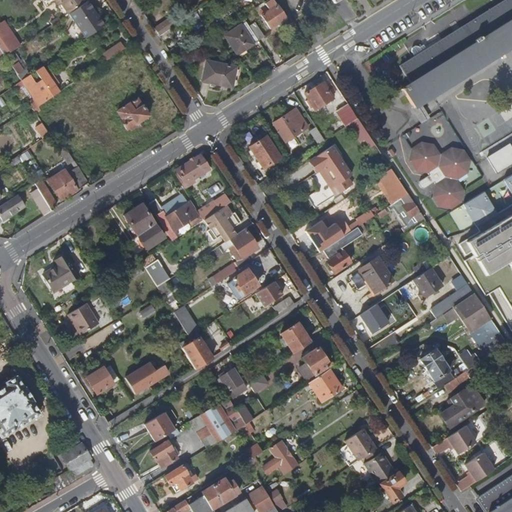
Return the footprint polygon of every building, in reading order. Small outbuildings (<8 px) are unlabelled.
[(58,0),(68,14),(70,13),(63,3),(67,0),(58,0)] [(85,2),(83,0),(67,0),(63,3),(70,13),(85,2)] [(264,3),(261,0),(252,6),(255,9),(260,5),(264,3)] [(272,10),(262,16),(270,29),(285,19),(277,6),(273,0),(268,0),(266,2),(272,10)] [(411,107),(413,106),(420,101),(511,43),(511,0),(502,0),(426,48),(422,43),(418,45),(412,44),(408,48),(408,52),(411,56),(396,65),(406,82),(398,88),(399,90),(400,89),(411,107)] [(102,27),(85,2),(70,13),(68,14),(84,39),(102,27)] [(245,9),(241,2),(235,7),(239,13),(245,9)] [(192,23),(203,16),(200,9),(188,16),(192,23)] [(50,26),(59,20),(56,17),(54,18),(52,14),(48,16),(51,20),(48,22),(50,26)] [(168,29),(172,26),(167,19),(152,29),(156,36),(168,29)] [(3,21),(0,23),(0,43),(8,54),(11,52),(20,46),(3,21)] [(237,55),(258,41),(248,27),(245,23),(225,37),(237,55)] [(248,27),(258,41),(264,37),(254,23),(248,27)] [(205,32),(201,26),(197,29),(200,35),(205,32)] [(173,36),(168,29),(156,36),(162,44),(173,36)] [(106,61),(123,49),(119,43),(102,55),(106,61)] [(8,54),(3,57),(20,82),(21,81),(28,76),(25,72),(23,73),(18,64),(18,63),(18,62),(11,52),(8,54)] [(387,56),(384,52),(378,57),(382,61),(387,56)] [(21,59),(18,62),(18,63),(18,64),(23,73),(25,72),(28,76),(29,76),(25,70),(27,68),(21,59)] [(228,66),(204,61),(199,82),(233,89),(236,88),(240,69),(235,65),(229,63),(228,66)] [(47,77),(40,68),(34,72),(40,81),(34,85),(28,76),(21,81),(32,97),(38,107),(62,91),(50,75),(47,77)] [(333,99),(323,83),(305,94),(315,110),(333,99)] [(136,98),(116,111),(123,123),(121,124),(126,132),(149,117),(136,98)] [(420,101),(413,106),(423,120),(429,117),(420,101)] [(354,114),(347,104),(340,109),(346,119),(354,114)] [(292,137),(306,128),(294,109),(271,125),(283,143),(286,141),(292,137)] [(354,114),(346,119),(340,109),(335,112),(342,122),(345,126),(348,124),(357,118),(354,114)] [(363,128),(357,118),(348,124),(359,141),(368,135),(363,128)] [(41,140),(48,135),(42,126),(35,131),(41,140)] [(316,145),(324,140),(317,129),(309,134),(316,145)] [(67,131),(57,138),(67,153),(69,156),(79,148),(67,131)] [(260,170),(277,159),(263,137),(245,148),(260,170)] [(292,137),(286,141),(291,150),(298,146),(292,137)] [(424,189),(434,182),(435,184),(434,185),(432,197),(438,207),(450,209),(461,202),(464,190),(457,180),(468,173),(470,160),(463,150),(450,147),(440,154),(433,144),(421,141),(410,149),(408,161),(415,172),(427,174),(428,173),(429,175),(419,181),(418,185),(421,188),(424,189)] [(334,186),(347,178),(351,175),(331,146),(311,160),(318,171),(322,169),(334,186)] [(69,156),(67,153),(60,157),(66,166),(72,162),(69,156)] [(183,184),(207,169),(198,155),(175,170),(183,184)] [(491,184),(511,172),(511,171),(505,159),(484,170),(491,184)] [(407,194),(390,169),(380,175),(397,201),(407,194)] [(60,203),(88,185),(78,170),(68,177),(65,172),(47,183),(60,203)] [(508,262),(511,269),(511,174),(503,180),(511,195),(511,204),(496,214),(483,192),(462,205),(476,228),(456,240),(465,256),(471,252),(485,276),(508,262)] [(351,186),(347,178),(334,186),(331,188),(336,196),(351,186)] [(34,186),(50,211),(55,207),(39,183),(34,186)] [(37,207),(43,215),(49,211),(35,189),(28,194),(37,207)] [(154,200),(147,204),(171,241),(177,237),(173,231),(188,222),(195,217),(191,211),(193,209),(188,202),(186,203),(180,193),(159,207),(154,200)] [(423,219),(407,194),(397,201),(388,206),(390,209),(393,208),(405,225),(401,228),(403,232),(423,219)] [(16,195),(0,205),(0,220),(1,222),(23,207),(16,195)] [(341,201),(344,199),(341,195),(333,201),(336,205),(341,201)] [(214,203),(198,213),(199,215),(201,220),(202,221),(224,206),(229,203),(224,196),(214,203)] [(196,210),(198,213),(214,203),(212,199),(196,210)] [(336,205),(332,207),(335,212),(344,206),(341,201),(336,205)] [(161,238),(140,204),(122,215),(143,249),(161,238)] [(230,216),(224,206),(202,221),(208,230),(205,232),(211,241),(219,236),(223,243),(234,236),(230,229),(239,223),(233,214),(230,216)] [(387,212),(385,208),(377,213),(378,217),(387,212)] [(43,215),(46,220),(52,216),(49,211),(43,215)] [(201,220),(199,215),(195,217),(188,222),(191,227),(201,220)] [(303,233),(317,253),(318,252),(332,243),(319,223),(303,233)] [(332,243),(318,252),(332,273),(348,263),(338,248),(359,235),(354,228),(332,243)] [(255,248),(243,230),(234,236),(223,243),(219,246),(222,251),(227,248),(232,244),(240,258),(255,248)] [(240,258),(232,244),(227,248),(236,263),(242,260),(240,258)] [(52,293),(78,277),(63,255),(54,262),(56,266),(42,276),(52,293)] [(156,261),(143,269),(154,286),(156,288),(163,283),(168,280),(156,261)] [(222,280),(237,269),(232,262),(211,276),(206,280),(211,287),(222,280)] [(384,286),(369,263),(352,274),(367,297),(384,286)] [(142,272),(138,266),(125,274),(129,281),(142,272)] [(415,278),(412,280),(420,292),(416,295),(419,298),(439,285),(428,269),(415,278)] [(257,286),(247,270),(233,278),(238,285),(234,287),(241,296),(257,286)] [(415,278),(410,272),(397,280),(402,287),(412,280),(415,278)] [(282,296),(272,282),(254,295),(263,309),(282,296)] [(156,288),(159,294),(162,298),(169,293),(163,283),(156,288)] [(156,288),(154,286),(147,292),(151,298),(159,294),(156,288)] [(169,293),(162,298),(168,307),(172,313),(178,309),(174,303),(175,302),(169,293)] [(475,327),(489,317),(473,294),(459,303),(446,312),(434,320),(426,325),(428,328),(443,318),(448,324),(458,318),(461,322),(468,332),(475,327)] [(276,316),(294,304),(289,297),(272,308),(276,316)] [(79,336),(98,325),(85,304),(66,315),(79,336)] [(155,310),(150,304),(138,312),(142,318),(155,310)] [(386,324),(374,305),(357,316),(370,335),(386,324)] [(430,315),(434,320),(446,312),(443,306),(430,315)] [(178,309),(172,313),(188,338),(196,332),(180,307),(178,309)] [(495,344),(503,339),(489,317),(475,327),(485,342),(491,339),(495,344)] [(211,339),(223,332),(216,320),(204,327),(211,339)] [(293,354),(309,343),(296,323),(280,334),(282,337),(280,339),(286,349),(288,347),(293,354)] [(485,342),(475,327),(468,332),(468,333),(481,352),(474,357),(478,363),(479,362),(476,358),(484,352),(487,356),(506,344),(503,339),(495,344),(491,339),(485,342)] [(378,346),(382,354),(396,345),(391,338),(378,346)] [(181,349),(193,370),(211,358),(207,353),(206,354),(196,339),(181,349)] [(367,353),(372,361),(382,354),(378,346),(367,353)] [(328,365),(317,348),(300,359),(312,376),(328,365)] [(416,359),(437,390),(443,386),(452,380),(439,360),(441,358),(435,349),(433,351),(431,349),(416,359)] [(479,362),(487,356),(484,352),(476,358),(479,362)] [(138,369),(148,386),(166,374),(161,366),(152,372),(147,363),(138,369)] [(102,367),(85,378),(96,395),(113,384),(112,383),(118,379),(109,365),(103,369),(102,367)] [(133,395),(148,386),(138,369),(123,379),(133,395)] [(341,390),(328,370),(307,384),(320,404),(341,390)] [(241,384),(232,372),(219,380),(227,393),(241,384)] [(452,380),(443,386),(447,392),(458,385),(457,383),(467,376),(464,372),(452,380)] [(24,389),(16,377),(5,384),(6,386),(0,390),(0,437),(1,440),(14,432),(15,434),(28,426),(27,424),(40,415),(33,403),(34,402),(26,388),(24,389)] [(259,378),(249,384),(257,396),(267,389),(259,378)] [(357,399),(353,392),(342,399),(346,406),(357,399)] [(450,400),(454,406),(439,416),(447,429),(462,419),(474,411),(461,392),(450,400)] [(194,418),(211,445),(239,427),(244,425),(235,411),(227,398),(194,418)] [(274,405),(270,400),(262,405),(267,410),(274,405)] [(235,411),(244,425),(248,422),(250,421),(241,407),(235,411)] [(196,415),(192,408),(185,413),(189,419),(196,415)] [(146,439),(159,431),(151,420),(139,428),(146,439)] [(248,422),(244,425),(249,433),(254,430),(248,422)] [(249,433),(244,425),(239,427),(246,437),(250,435),(249,433)] [(474,444),(463,427),(443,440),(447,448),(449,446),(451,449),(456,456),(474,444)] [(362,457),(374,449),(360,429),(343,440),(356,461),(362,457)] [(298,464),(280,439),(265,450),(271,459),(260,467),(266,476),(278,468),(282,474),(298,464)] [(148,452),(159,469),(176,459),(165,443),(148,452)] [(244,451),(250,459),(261,452),(256,444),(244,451)] [(62,456),(71,470),(89,458),(81,445),(62,456)] [(377,454),(374,449),(362,457),(365,462),(377,454)] [(380,452),(377,454),(365,462),(362,464),(374,484),(393,471),(380,452)] [(467,478),(472,484),(492,471),(481,455),(463,466),(467,473),(469,476),(467,478)] [(74,474),(92,463),(89,458),(71,470),(74,474)] [(212,509),(224,502),(235,495),(241,505),(247,502),(243,497),(261,485),(246,461),(200,490),(212,509)] [(191,484),(180,467),(163,477),(167,484),(172,480),(180,491),(191,484)] [(74,479),(69,472),(49,485),(55,494),(76,482),(74,479)] [(390,503),(400,496),(395,488),(404,483),(397,473),(379,484),(383,491),(381,493),(384,497),(386,495),(390,503)] [(511,511),(511,477),(477,501),(485,511),(511,511)] [(251,511),(251,510),(255,507),(258,511),(277,511),(277,510),(273,504),(262,487),(261,485),(243,497),(247,502),(241,505),(235,495),(224,502),(229,511),(228,511),(251,511)] [(275,503),(282,499),(276,489),(269,494),(275,503)] [(182,511),(197,503),(202,511),(208,511),(212,509),(200,490),(164,511),(182,511)] [(275,503),(273,504),(277,510),(286,505),(282,499),(275,503)]
